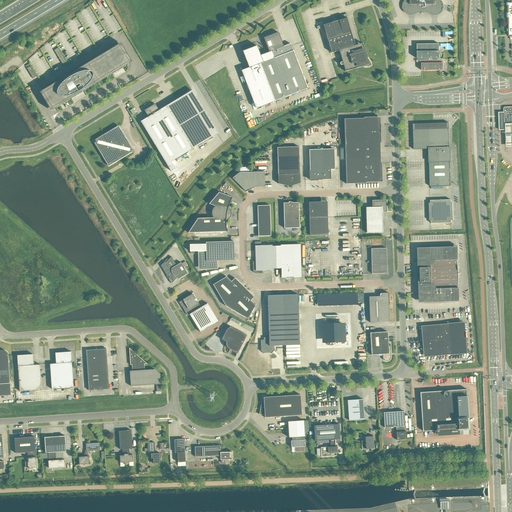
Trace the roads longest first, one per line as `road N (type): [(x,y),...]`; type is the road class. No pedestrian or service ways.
road 1 (track): [(404,462),(352,478),(0,490)]
road 2 (residential): [(398,190),(258,195),(241,213),(243,270),(257,286),(401,282)]
road 3 (residential): [(247,386),(226,362),(193,351),(61,133)]
road 4 (primary): [(478,97),(493,382)]
road 5 (primary): [(504,378),(490,96)]
road 6 (residential): [(282,0),(61,133)]
road 7 (residential): [(0,329),(16,336),(131,331),(169,364),(175,410)]
road 8 (residential): [(0,422),(175,410)]
road 9 (residential): [(247,386),(405,374)]
